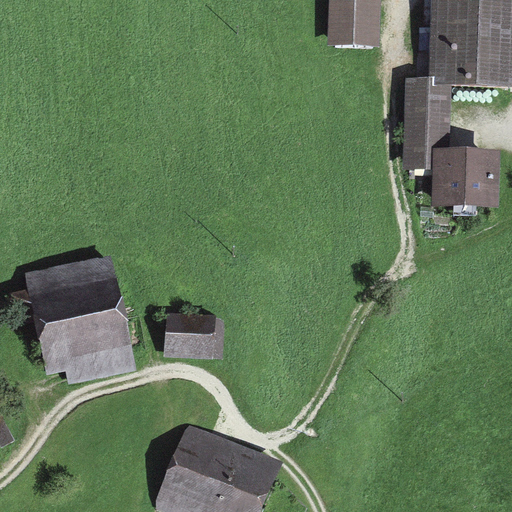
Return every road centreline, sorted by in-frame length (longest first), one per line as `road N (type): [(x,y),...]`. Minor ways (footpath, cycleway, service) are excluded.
road 1 (track): [(400,0),(395,102),(412,246),(369,302),(303,418),(259,439)]
road 2 (track): [(0,487),(70,399),(173,366),(206,374),(241,424),(296,470),(319,511)]
